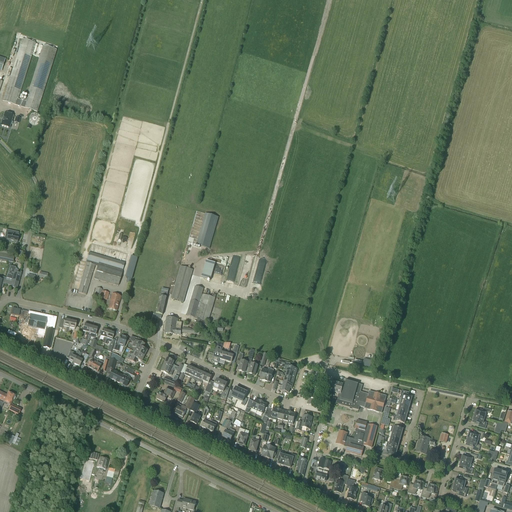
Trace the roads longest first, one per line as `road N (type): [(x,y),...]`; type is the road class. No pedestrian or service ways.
road 1 (unclassified): [(275,511),(0,374)]
road 2 (tertiary): [(302,489),(133,404)]
road 3 (residential): [(17,302),(38,189),(0,141)]
road 4 (residential): [(17,302),(160,342)]
road 5 (tertiary): [(133,404),(0,338)]
road 6 (residential): [(160,342),(291,403)]
